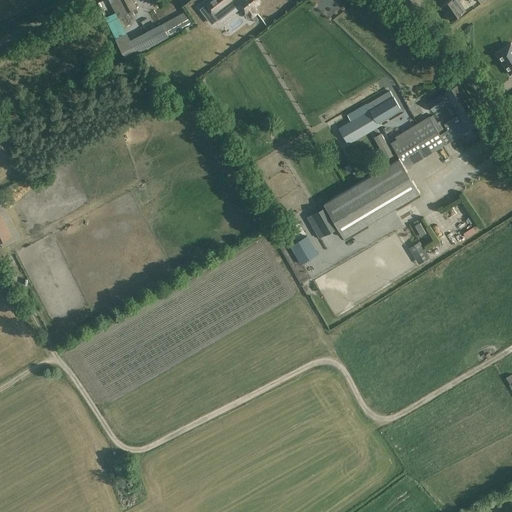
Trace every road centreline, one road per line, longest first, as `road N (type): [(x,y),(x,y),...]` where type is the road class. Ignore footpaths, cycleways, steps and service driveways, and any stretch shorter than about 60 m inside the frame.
road 1 (track): [(0,389),(59,362),(125,449),(138,452),(326,361),(384,420),(511,349)]
road 2 (unclassified): [(511,133),(450,38),(413,0)]
